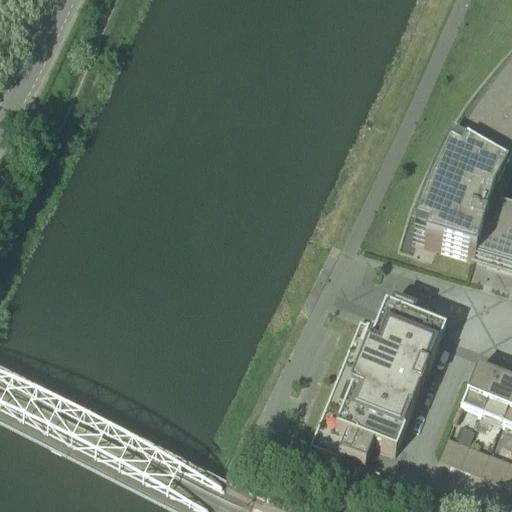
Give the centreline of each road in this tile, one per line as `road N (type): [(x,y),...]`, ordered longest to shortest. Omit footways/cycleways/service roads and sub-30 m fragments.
road 1 (residential): [(346,253),(464,0)]
road 2 (residential): [(0,397),(217,507)]
road 3 (residential): [(335,283),(511,358)]
road 4 (residential): [(511,313),(341,265)]
road 5 (residential): [(0,121),(62,0)]
